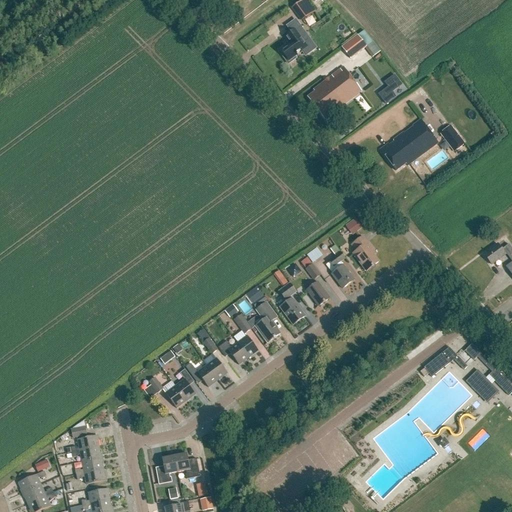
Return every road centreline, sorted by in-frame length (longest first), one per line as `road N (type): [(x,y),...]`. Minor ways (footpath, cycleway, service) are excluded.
road 1 (residential): [(128,444),(182,433),(425,252)]
road 2 (unclassified): [(425,252),(176,0)]
road 3 (unknown): [(482,309),(367,397)]
road 4 (unclassified): [(511,340),(425,252)]
